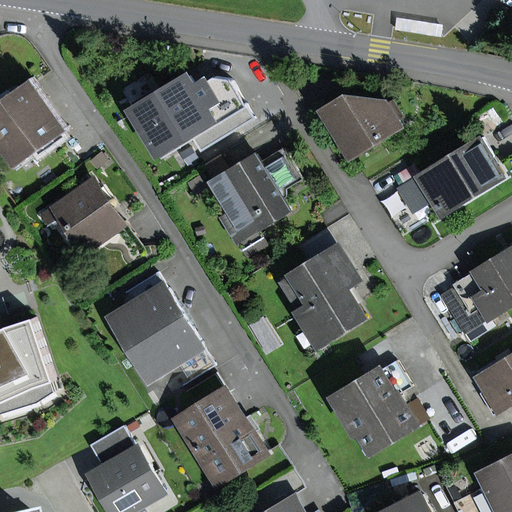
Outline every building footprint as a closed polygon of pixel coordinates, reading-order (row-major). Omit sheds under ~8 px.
[(398,16),(396,30),(443,37),(445,23),(398,16)] [(137,109),(166,156),(196,139),(202,151),(257,118),(232,79),(217,76),(212,79),(198,88),(191,75),(137,109)] [(0,135),(17,160),(65,128),(44,98),(34,84),(0,108),(0,109),(8,122),(0,127),(0,135)] [(325,110),(355,155),(379,140),(404,125),(388,99),(351,94),(325,110)] [(497,156),(485,137),(422,176),(416,166),(401,175),(407,186),(402,189),(415,210),(436,198),(445,213),(504,177),(494,162),(492,159),(497,156)] [(287,151),(264,164),(281,192),(304,179),(287,151)] [(92,159),(98,168),(109,161),(103,152),(92,159)] [(264,164),(258,154),(240,165),(214,181),(248,236),(292,210),(281,192),(264,164)] [(201,175),(189,183),(197,194),(208,187),(201,175)] [(89,247),(123,223),(116,213),(94,182),(61,207),(89,247)] [(322,342),(365,316),(349,291),(347,287),(360,279),(341,248),(285,282),(322,342)] [(492,316),(511,304),(511,250),(482,269),(484,273),(445,297),(472,341),(498,326),(492,316)] [(135,304),(168,284),(160,271),(127,292),(135,304)] [(172,366),(206,346),(191,322),(183,308),(168,284),(135,304),(118,314),(156,376),(172,366)] [(0,410),(62,390),(37,316),(0,328),(0,410)] [(217,365),(206,346),(172,366),(184,385),(217,365)] [(511,356),(506,360),(482,376),(503,409),(511,403),(511,356)] [(372,452),(429,416),(419,399),(408,406),(404,399),(401,394),(414,386),(398,360),(338,397),(372,452)] [(199,409),(230,390),(218,371),(187,390),(199,409)] [(252,462),(268,452),(251,423),(230,390),(199,409),(182,420),(220,482),(252,462)] [(268,452),(252,462),(266,484),(291,469),(277,447),(268,452)] [(117,511),(129,511),(166,492),(141,448),(114,463),(95,474),(117,511)] [(511,511),(511,458),(485,472),(491,484),(457,501),(462,511),(511,511)] [(291,469),(266,484),(279,504),(303,489),(291,469)] [(433,511),(425,494),(388,511),(433,511)] [(303,511),(301,507),(296,500),(276,511),(303,511)]
